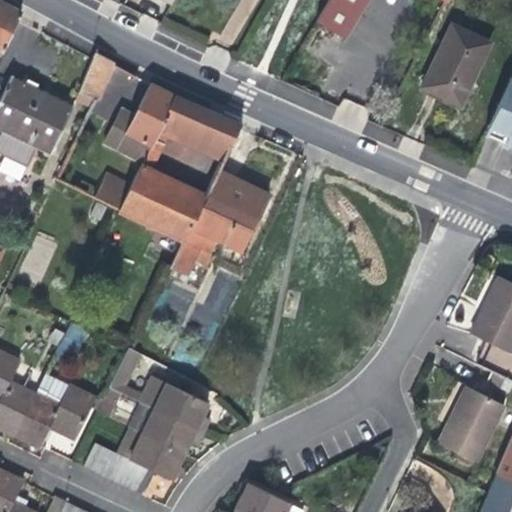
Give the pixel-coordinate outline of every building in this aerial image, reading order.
[(329,0),(316,22),(344,37),(366,0),(329,0)] [(0,50),(1,51),(21,13),(0,1),(0,50)] [(440,94),(460,104),(489,43),(452,25),(422,86),(440,94)] [(96,99),(113,63),(94,53),(78,92),(96,99)] [(0,129),(3,130),(35,146),(50,153),(73,106),(43,92),(10,76),(0,96),(0,129)] [(505,142),(511,124),(511,77),(510,76),(484,133),(505,142)] [(174,95),(150,83),(140,103),(133,116),(120,109),(103,143),(141,162),(149,144),(152,146),(156,138),(164,119),(174,95)] [(188,102),(174,95),(164,119),(194,133),(205,110),(188,102)] [(239,128),(240,125),(208,111),(205,110),(194,133),(164,119),(156,138),(165,143),(168,135),(224,160),(239,128)] [(0,151),(26,164),(35,146),(3,130),(0,136),(0,151)] [(184,241),(206,197),(151,170),(165,143),(156,138),(152,146),(149,144),(141,162),(131,184),(120,209),(119,211),(184,241)] [(246,182),(219,170),(206,197),(184,241),(170,269),(188,276),(201,249),(210,253),(216,239),(241,251),(269,194),(246,182)] [(120,209),(131,184),(107,173),(96,198),(120,209)] [(487,341),(511,352),(511,282),(498,275),(482,307),(470,332),(487,341)] [(84,338),(88,330),(70,321),(64,332),(59,342),(69,347),(76,334),(84,338)] [(64,332),(54,327),(48,340),(57,345),(59,342),(64,332)] [(510,380),(511,376),(511,352),(487,341),(476,363),(510,380)] [(109,386),(121,392),(124,385),(140,353),(133,349),(128,347),(109,386)] [(0,398),(8,381),(18,360),(0,351),(0,398)] [(34,393),(59,405),(69,385),(44,372),(34,393)] [(124,385),(121,392),(142,402),(154,408),(167,383),(151,375),(142,394),(124,385)] [(34,393),(8,381),(0,398),(0,428),(13,435),(34,393)] [(167,383),(154,408),(202,432),(209,419),(201,415),(203,411),(207,403),(167,383)] [(95,397),(69,385),(59,405),(49,426),(60,432),(74,439),(90,406),(95,397)] [(121,392),(109,386),(102,400),(97,410),(96,410),(108,416),(121,392)] [(476,462),(504,405),(465,386),(452,412),(437,443),(476,462)] [(49,426),(59,405),(34,393),(13,435),(39,447),(49,426)] [(102,400),(95,397),(90,406),(97,410),(102,400)] [(142,433),(154,408),(142,402),(129,427),(142,433)] [(154,408),(142,433),(183,453),(186,446),(189,442),(196,445),(202,432),(154,408)] [(117,453),(129,459),(142,433),(129,427),(117,452),(117,453)] [(129,459),(141,464),(152,470),(170,479),(172,475),(177,478),(182,468),(177,465),(179,462),(183,453),(142,433),(129,459)] [(511,435),(496,473),(511,480),(511,435)] [(106,447),(94,442),(82,466),(94,472),(106,447)] [(106,447),(94,472),(106,477),(117,453),(117,452),(106,447)] [(129,459),(117,453),(106,477),(117,483),(129,459)] [(141,464),(129,459),(117,483),(129,489),(141,464)] [(152,470),(141,464),(129,489),(141,494),(152,470)] [(7,511),(12,502),(16,494),(23,480),(15,477),(0,469),(0,511),(7,511)] [(506,511),(511,501),(511,480),(496,473),(478,511),(506,511)] [(235,508),(242,511),(288,511),(292,504),(248,483),(240,498),(235,508)] [(16,494),(12,502),(24,507),(28,500),(16,494)] [(60,511),(66,500),(55,495),(46,511),(60,511)] [(74,511),(78,506),(66,500),(60,511),(74,511)] [(34,511),(24,507),(12,502),(7,511),(34,511)]
